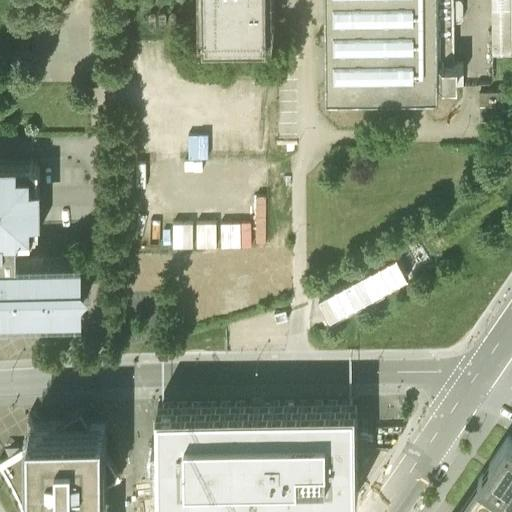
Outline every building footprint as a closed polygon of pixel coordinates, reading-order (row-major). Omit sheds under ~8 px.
[(205,0),(206,28),(269,27),(269,0),(205,0)] [(323,0),(325,84),(325,99),(412,99),(439,98),(439,84),(463,84),(463,63),(455,63),(454,22),(459,22),(463,19),(463,2),(460,0),(323,0)] [(511,0),(491,0),(492,55),(497,55),(511,55),(511,0)] [(260,132),(259,73),(139,76),(141,136),(260,132)] [(0,308),(14,309),(79,308),(79,256),(19,256),(19,245),(19,233),(34,233),(34,231),(38,227),(40,227),(39,163),(37,163),(33,159),(33,157),(0,157),(0,308)] [(0,308),(0,320),(14,312),(14,309),(0,308)] [(257,401),(158,402),(158,495),(272,494),(289,494),(358,494),(358,480),(357,457),(357,433),(357,400),(257,401)] [(47,421),(31,421),(31,436),(25,440),(12,448),(0,454),(0,457),(6,466),(12,476),(18,489),(23,502),(26,509),(27,511),(86,511),(86,495),(105,495),(105,482),(121,473),(105,445),(104,421),(97,421),(90,421),(82,406),(56,421),(47,421)] [(511,511),(511,437),(508,435),(478,479),(455,511),(511,511)] [(7,440),(12,448),(25,440),(7,440)] [(272,494),(272,511),(289,511),(289,494),(272,494)]
